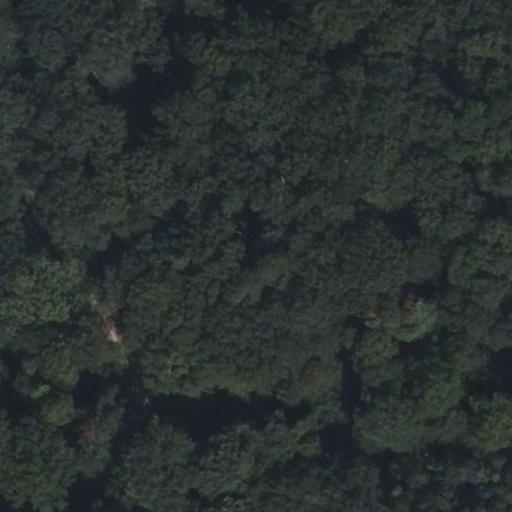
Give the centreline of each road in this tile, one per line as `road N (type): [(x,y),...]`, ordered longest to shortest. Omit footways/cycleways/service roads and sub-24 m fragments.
road 1 (track): [(39,511),(511,462)]
road 2 (track): [(0,104),(224,511)]
